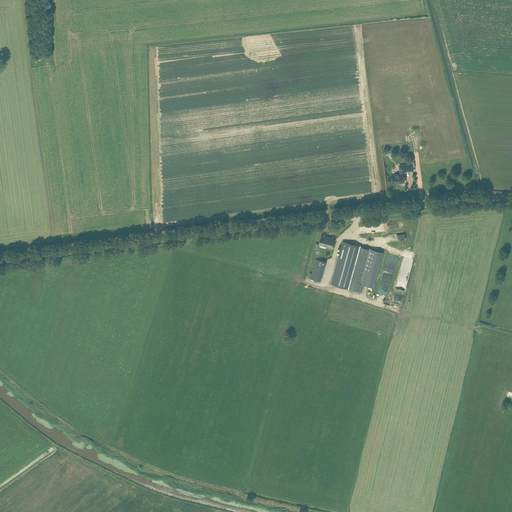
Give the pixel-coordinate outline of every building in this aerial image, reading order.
[(401,74),(382,76),(390,146),(410,144),(405,91),(393,92),(392,87),(402,85),(401,74)] [(410,85),(418,162),(457,158),(457,153),(458,153),(453,103),(428,105),(431,125),(427,125),(422,84),(410,85)] [(413,170),(413,167),(415,167),(414,162),(411,162),(411,164),(399,165),(400,173),(400,172),(401,174),(391,175),(392,184),(398,184),(398,183),(405,182),(403,171),(405,170),(405,171),(413,170)] [(329,238),(321,236),(319,244),(331,247),(334,239),(329,237),(329,238)] [(358,291),(360,284),(369,249),(363,247),(343,241),(331,284),(351,289),(352,289),(358,291)] [(369,248),(369,249),(360,284),(373,287),(382,252),(369,248)] [(311,279),(320,281),(325,262),(316,259),(311,279)] [(391,301),(401,304),(403,296),(393,293),(391,301)]
